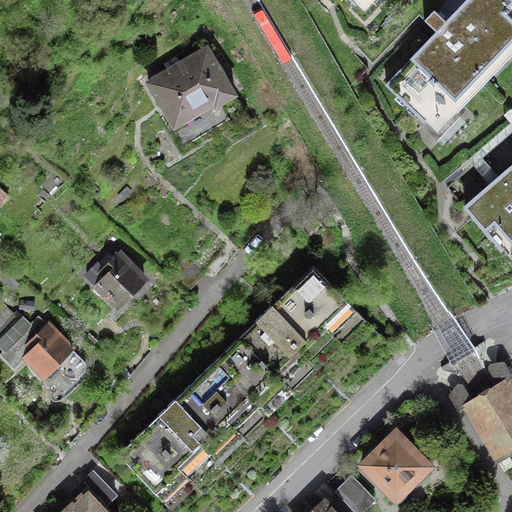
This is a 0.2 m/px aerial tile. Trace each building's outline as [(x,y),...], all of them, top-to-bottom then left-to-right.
[(436,133),(511,53),(511,0),(465,0),(446,21),(435,10),(425,20),(437,31),(385,85),(396,95),(394,98),(414,117),(416,114),(436,133)] [(168,70),(147,82),(159,102),(153,105),(181,153),(246,115),(206,48),(180,63),(176,56),(164,63),(168,70)] [(493,180),(511,201),(511,163),(501,173),(493,180)] [(463,206),(501,250),(511,239),(511,201),(493,180),(486,186),(463,206)] [(177,250),(165,263),(186,283),(198,270),(177,250)] [(97,264),(86,275),(115,304),(130,290),(131,292),(144,279),(118,253),(102,268),(97,264)] [(316,365),(365,319),(312,265),(215,360),(267,413),(316,365)] [(84,361),(38,315),(0,353),(0,354),(13,368),(25,356),(44,375),(55,365),(68,377),(77,378),(84,371),(84,361)] [(222,456),(267,413),(215,360),(118,454),(162,499),(186,475),(194,484),(222,456)] [(459,409),(464,406),(497,459),(511,449),(511,389),(507,381),(511,377),(511,376),(504,363),(496,368),(500,375),(504,382),(501,383),(492,389),(479,397),(471,402),(466,404),(462,397),(458,391),(450,395),(459,409)] [(416,482),(429,470),(426,467),(428,465),(412,449),(417,444),(417,440),(412,436),(408,436),(403,440),(395,432),(363,464),(387,488),(387,495),(392,501),(398,501),(404,496),(404,488),(413,479),(416,482)] [(110,511),(103,505),(115,494),(93,472),(71,493),(76,498),(61,511),(110,511)] [(360,511),(374,498),(351,475),(335,491),(341,497),(355,511),(360,511)] [(355,511),(341,497),(330,507),(324,502),(313,511),(355,511)]
